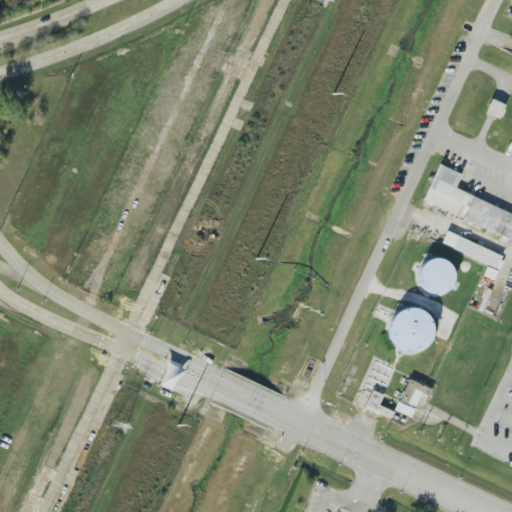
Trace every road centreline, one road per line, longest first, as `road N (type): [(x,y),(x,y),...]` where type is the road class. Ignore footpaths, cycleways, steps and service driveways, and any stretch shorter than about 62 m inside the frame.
road 1 (residential): [(494,0),(295,421)]
road 2 (residential): [(195,375),(48,295),(0,249)]
road 3 (residential): [(0,291),(48,321),(167,372),(195,375)]
road 4 (residential): [(295,421),(487,511)]
road 5 (secondary): [(0,75),(176,0)]
